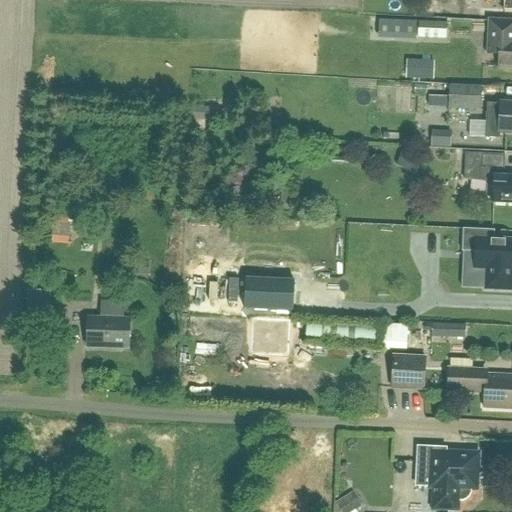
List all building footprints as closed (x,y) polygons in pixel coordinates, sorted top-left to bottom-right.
[(511,0),(503,0),(503,12),(511,12),(511,0)] [(416,23),(380,21),(379,37),(415,39),(416,23)] [(511,69),(511,22),(487,22),(486,56),(498,56),(498,69),(511,69)] [(445,43),(446,24),(418,23),(417,42),(445,43)] [(420,77),(420,63),(405,63),(405,77),(420,77)] [(479,111),(480,87),(448,86),(447,110),(479,111)] [(485,109),(484,140),(498,141),(498,135),(511,135),(511,105),(498,105),(498,109),(485,109)] [(398,167),(414,174),(419,160),(403,154),(398,167)] [(503,156),(465,154),(464,181),(492,182),(491,203),(511,204),(511,178),(502,178),(503,156)] [(463,231),(461,253),(475,254),(474,270),(486,270),(485,290),(511,292),(511,283),(511,242),(494,241),(494,232),(463,231)] [(146,276),(148,264),(124,262),(122,274),(146,276)] [(245,280),(244,310),(292,312),(294,282),(245,280)] [(47,337),(49,295),(27,293),(25,335),(47,337)] [(89,320),(88,349),(128,350),(129,323),(154,323),(155,301),(109,300),(109,320),(89,320)] [(381,324),(306,319),(305,341),(379,346),(381,324)] [(250,357),(288,358),(290,322),(252,320),(250,357)] [(463,327),(432,326),(432,340),(463,341),(463,327)] [(425,391),(426,357),(393,355),(392,389),(425,391)] [(511,410),(511,377),(485,376),(485,375),(478,375),(478,372),(448,370),(447,392),(483,394),(482,409),(511,410)] [(477,483),(477,476),(482,471),(478,466),(478,455),(445,454),(445,450),(418,449),(417,486),(434,487),(434,509),(453,510),(453,502),(462,502),(466,501),(470,498),(471,494),(472,482),(477,483)]
